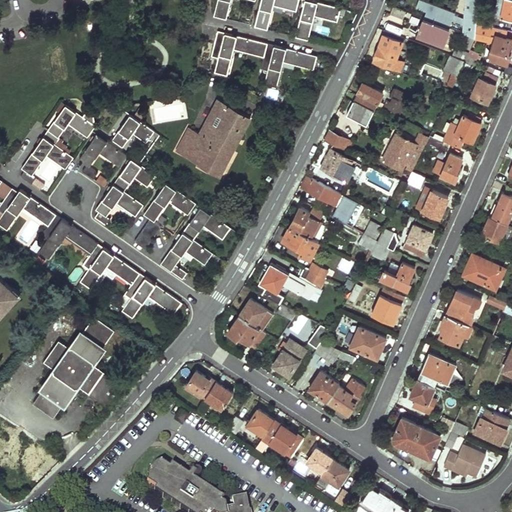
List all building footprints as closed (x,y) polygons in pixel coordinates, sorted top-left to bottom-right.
[(232,0),(230,0),(218,0),(215,15),(227,19),(232,0)] [(262,0),(260,7),(273,10),(274,4),(275,0),(262,0)] [(297,10),(299,0),(275,0),(274,4),(297,10)] [(314,21),(315,15),(319,2),(311,0),(306,0),(301,18),(314,21)] [(426,12),(423,19),(451,29),(460,32),(464,23),(464,19),(455,15),(456,12),(420,0),(419,0),(416,9),(426,12)] [(477,0),(465,0),(464,19),(464,23),(463,32),(470,35),(475,37),(476,24),(477,14),(477,0)] [(511,0),(497,0),(495,16),(511,19),(511,0)] [(319,2),(315,15),(338,21),(341,8),(319,2)] [(406,10),(393,6),(390,14),(403,18),(406,10)] [(268,29),(273,10),(260,7),(256,26),(268,29)] [(493,27),(494,18),(477,14),(476,24),(493,27)] [(314,21),(301,18),(297,36),(309,39),(314,21)] [(444,48),(451,29),(423,19),(417,39),(444,48)] [(507,31),(493,27),(476,24),(475,37),(494,42),(496,35),(505,37),(507,31)] [(220,54),(226,32),(218,31),(212,55),(219,57),(215,72),(228,75),(232,57),(220,54)] [(220,54),(232,57),(234,49),(238,36),(226,32),(220,54)] [(403,42),(383,35),(374,60),(400,70),(404,61),(397,58),(403,42)] [(475,37),(470,35),(466,46),(470,48),(475,37)] [(510,50),(508,49),(511,39),(505,37),(496,35),(494,42),(490,55),(507,61),(510,50)] [(262,69),(268,70),(269,67),(275,45),(238,36),(234,49),(265,56),(262,69)] [(284,62),(287,48),(275,45),(269,67),(282,70),(284,62)] [(452,54),(465,59),(467,54),(468,52),(455,47),(452,54)] [(287,48),(284,62),(314,69),(318,56),(287,48)] [(452,85),(464,61),(465,59),(452,54),(449,53),(443,69),(451,72),(447,83),(452,85)] [(476,58),(467,54),(465,59),(464,61),(473,65),(476,58)] [(282,70),(269,67),(268,70),(265,84),(278,87),(282,70)] [(487,74),(480,72),(470,94),(490,102),(494,92),(492,91),(499,75),(488,71),(487,74)] [(385,90),(363,80),(357,94),(377,104),(378,104),(385,90)] [(377,104),(357,94),(347,113),(368,123),(377,104)] [(153,103),(156,122),(184,117),(181,98),(153,103)] [(252,119),(217,100),(199,133),(188,127),(175,151),(198,164),(197,166),(220,178),(252,119)] [(60,113),(66,104),(61,101),(55,110),(60,113)] [(65,128),(69,123),(77,112),(66,104),(60,113),(55,121),(65,128)] [(77,112),(69,123),(88,137),(96,125),(86,118),(77,112)] [(89,112),(86,118),(96,125),(94,112),(89,112)] [(442,140),(460,148),(464,138),(473,142),(482,121),(462,112),(460,119),(455,117),(453,122),(451,121),(445,134),(442,140)] [(134,132),(141,122),(131,114),(119,130),(130,138),(134,132)] [(54,143),(69,153),(73,148),(63,142),(64,140),(59,137),(65,128),(55,121),(44,136),(54,143)] [(141,122),(134,132),(147,142),(155,131),(141,122)] [(326,139),(333,143),(348,150),(353,140),(342,134),(342,133),(337,130),(337,132),(331,129),(326,139)] [(130,138),(119,130),(113,140),(123,147),(130,138)] [(433,136),(442,140),(445,134),(436,130),(433,136)] [(414,141),(395,131),(381,159),(402,170),(405,164),(407,164),(405,167),(412,171),(426,142),(429,136),(419,131),(414,141)] [(100,152),(108,141),(97,134),(85,150),(96,158),(100,152)] [(433,136),(430,134),(429,136),(426,142),(440,149),(444,141),(442,140),(433,136)] [(33,152),(43,160),(47,155),(54,143),(44,136),(33,152)] [(108,141),(100,152),(119,165),(127,155),(108,141)] [(54,143),(47,155),(66,168),(74,157),(69,153),(54,143)] [(348,150),(333,143),(322,166),(346,178),(358,155),(348,150)] [(96,158),(85,150),(79,159),(86,164),(83,170),(94,178),(98,172),(90,166),(96,158)] [(445,161),(438,158),(432,170),(439,173),(439,174),(455,182),(460,173),(457,172),(464,157),(449,151),(445,161)] [(43,160),(33,152),(22,168),(25,170),(21,176),(45,192),(47,188),(44,185),(45,183),(33,174),(43,160)] [(131,182),(135,177),(142,166),(132,158),(121,174),(131,182)] [(155,175),(142,166),(135,177),(148,186),(155,175)] [(425,176),(412,171),(407,182),(420,188),(425,176)] [(100,174),(96,180),(105,186),(109,180),(100,174)] [(125,191),(131,182),(121,174),(114,183),(125,191)] [(355,199),(307,175),(301,187),(338,205),(340,200),(352,206),(355,199)] [(113,207),(117,202),(125,191),(114,183),(103,199),(113,207)] [(166,183),(156,199),(166,206),(169,201),(176,190),(166,183)] [(450,196),(425,185),(415,206),(441,218),(450,196)] [(7,205),(17,190),(12,186),(0,203),(0,223),(6,228),(17,212),(7,205)] [(22,205),(30,195),(19,187),(17,190),(7,205),(17,212),(22,205)] [(196,204),(176,190),(169,201),(188,214),(196,204)] [(144,205),(125,191),(117,202),(136,216),(144,205)] [(492,215),(507,222),(511,210),(511,195),(502,191),(492,215)] [(30,195),(22,205),(48,224),(41,234),(47,238),(49,235),(62,217),(30,195)] [(107,215),(113,207),(103,199),(96,209),(100,211),(95,217),(106,225),(111,218),(107,215)] [(155,221),(166,206),(156,199),(144,215),(150,219),(135,241),(146,249),(162,226),(155,221)] [(300,206),(290,226),(313,237),(321,221),(309,215),(311,211),(300,206)] [(201,230),(204,225),(211,215),(201,208),(190,223),(201,230)] [(492,215),(490,214),(482,233),(499,240),(507,222),(492,215)] [(211,215),(204,225),(223,239),(230,228),(211,215)] [(66,234),(72,224),(62,217),(49,235),(60,242),(66,234)] [(363,232),(375,237),(381,224),(369,218),(362,231),(363,232)] [(433,230),(414,221),(404,245),(423,253),(433,230)] [(194,239),(201,230),(190,223),(184,232),(194,239)] [(72,224),(66,234),(91,251),(83,263),(89,267),(91,264),(104,246),(72,224)] [(311,256),(319,240),(313,237),(290,226),(284,239),(304,249),(302,252),(311,256)] [(400,235),(382,227),(377,239),(376,241),(391,248),(394,249),(400,235)] [(184,232),(172,248),(183,256),(186,250),(194,239),(184,232)] [(376,241),(377,239),(375,237),(363,232),(358,241),(373,249),(376,241)] [(49,235),(47,238),(38,250),(49,258),(60,242),(49,235)] [(213,253),(194,239),(186,250),(206,264),(213,253)] [(391,248),(376,241),(373,249),(371,253),(385,260),(391,248)] [(91,264),(101,271),(106,264),(114,253),(104,246),(91,264)] [(177,263),(183,256),(172,248),(162,263),(183,278),(188,271),(177,263)] [(114,253),(106,264),(132,282),(124,292),(130,297),(133,293),(145,275),(114,253)] [(495,287),(504,267),(472,253),(463,273),(495,287)] [(415,267),(401,261),(400,264),(392,261),(388,270),(386,269),(382,277),(408,288),(411,280),(409,280),(415,267)] [(312,262),(308,270),(323,277),(326,269),(312,262)] [(91,287),(101,271),(91,264),(89,267),(80,279),(91,287)] [(284,283),(288,274),(270,266),(261,284),(266,286),(263,293),(281,301),(284,295),(279,292),(284,283)] [(324,277),(323,277),(308,270),(304,267),(300,275),(290,270),(288,274),(284,283),(290,286),(291,284),(297,288),(296,289),(302,292),(303,290),(312,295),(318,281),(321,283),(324,277)] [(133,293),(143,300),(148,293),(156,283),(145,275),(133,293)] [(0,314),(19,294),(0,277),(0,314)] [(156,283),(148,293),(174,311),(181,300),(156,283)] [(361,289),(353,285),(347,297),(355,301),(361,289)] [(404,295),(385,286),(381,293),(372,312),(394,321),(402,302),(401,301),(404,295)] [(482,298),(458,288),(447,312),(471,323),(474,316),(472,313),(476,305),(479,304),(482,298)] [(143,300),(133,293),(130,297),(122,308),(133,316),(143,300)] [(507,301),(490,293),(487,300),(504,307),(507,301)] [(273,312),(250,298),(240,314),(262,329),(273,312)] [(511,302),(507,301),(504,307),(503,309),(511,312),(511,302)] [(297,309),(282,302),(277,311),(292,318),(297,309)] [(472,323),(471,323),(447,312),(443,322),(445,323),(440,335),(458,343),(463,332),(467,334),(472,323)] [(262,329),(240,314),(229,331),(238,338),(240,335),(256,346),(266,331),(262,329)] [(94,315),(83,330),(104,344),(115,329),(94,315)] [(331,327),(322,322),(310,340),(319,345),(322,340),(331,327)] [(387,335),(360,323),(351,344),(378,356),(387,335)] [(65,405),(79,385),(94,363),(107,346),(104,344),(83,330),(80,327),(68,345),(53,366),(39,387),(42,389),(62,403),(65,405)] [(497,335),(493,333),(488,345),(492,347),(497,335)] [(306,349),(290,338),(274,363),(290,373),(306,349)] [(43,360),(53,366),(68,345),(58,339),(43,360)] [(322,340),(319,345),(315,351),(332,362),(337,354),(353,361),(357,355),(322,340)] [(511,343),(500,370),(511,375),(511,343)] [(430,351),(419,376),(436,384),(445,388),(456,363),(430,351)] [(124,384),(94,363),(79,385),(109,405),(124,384)] [(185,384),(201,394),(212,377),(196,366),(185,384)] [(339,383),(340,381),(321,368),(309,386),(329,399),(339,383)] [(213,376),(212,377),(201,394),(205,397),(217,378),(213,376)] [(436,384),(419,376),(411,394),(417,397),(414,405),(430,412),(436,398),(430,396),(436,384)] [(339,383),(329,399),(336,404),(337,402),(343,406),(342,408),(349,412),(361,393),(360,392),(365,385),(354,377),(347,388),(339,383)] [(205,397),(212,401),(222,408),(234,389),(217,378),(205,397)] [(54,416),(62,403),(42,389),(33,402),(54,416)] [(188,395),(185,401),(197,407),(200,401),(188,395)] [(204,413),(212,401),(205,397),(197,408),(204,413)] [(276,416),(258,404),(246,423),(264,434),(276,416)] [(511,418),(482,405),(477,414),(480,415),(472,433),(501,446),(509,428),(507,427),(511,418)] [(189,413),(181,408),(176,416),(183,421),(189,413)] [(244,420),(235,414),(227,428),(236,433),(244,420)] [(268,443),(270,441),(270,439),(282,420),(276,416),(264,434),(261,438),(268,443)] [(450,431),(451,430),(444,427),(442,433),(402,416),(392,438),(391,443),(431,460),(440,439),(446,441),(450,431)] [(444,427),(451,430),(455,421),(442,416),(438,425),(444,427)] [(270,441),(286,452),(299,432),(282,420),(270,439),(270,441)] [(458,434),(465,437),(470,426),(455,420),(455,421),(451,430),(450,431),(458,434)] [(0,425),(0,452),(11,431),(0,425)] [(458,434),(450,431),(446,441),(445,445),(452,448),(458,434)] [(305,435),(299,432),(286,452),(291,456),(305,435)] [(26,437),(7,464),(30,479),(49,452),(26,437)] [(334,455),(317,443),(306,460),(323,471),(334,455)] [(450,450),(443,466),(466,476),(468,473),(476,476),(486,453),(463,443),(458,453),(450,450)] [(352,466),(334,455),(323,471),(322,473),(340,485),(352,466)] [(297,461),(291,457),(286,466),(291,469),(297,461)] [(226,511),(226,509),(225,504),(221,501),(223,498),(192,478),(193,477),(197,478),(200,476),(201,473),(200,471),(198,469),(195,468),(192,469),(188,475),(171,464),(169,467),(159,461),(155,464),(152,466),(150,469),(148,473),(147,477),(146,481),(155,487),(153,491),(185,511),(226,511)] [(326,479),(321,476),(315,485),(320,488),(326,479)] [(380,511),(392,494),(373,482),(361,501),(378,511),(380,511)] [(351,493),(343,488),(336,499),(344,504),(351,493)] [(407,511),(411,507),(392,494),(380,511),(407,511)] [(234,507),(226,509),(226,511),(249,511),(246,496),(232,499),(234,507)]
